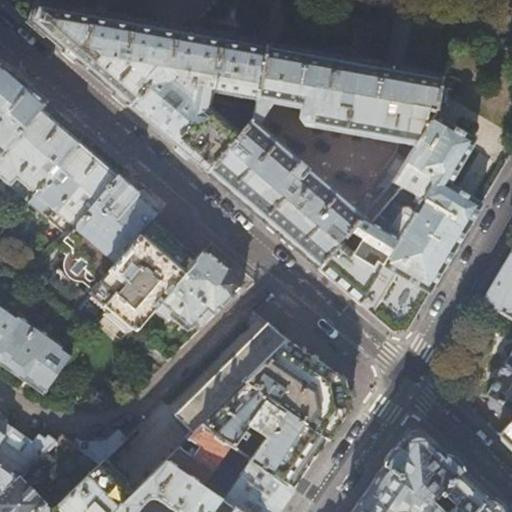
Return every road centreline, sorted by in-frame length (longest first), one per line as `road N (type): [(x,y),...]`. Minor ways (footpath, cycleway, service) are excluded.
road 1 (residential): [(0,30),(406,378)]
road 2 (residential): [(511,198),(406,378)]
road 3 (residential): [(406,378),(314,511)]
road 4 (residential): [(406,378),(511,481)]
